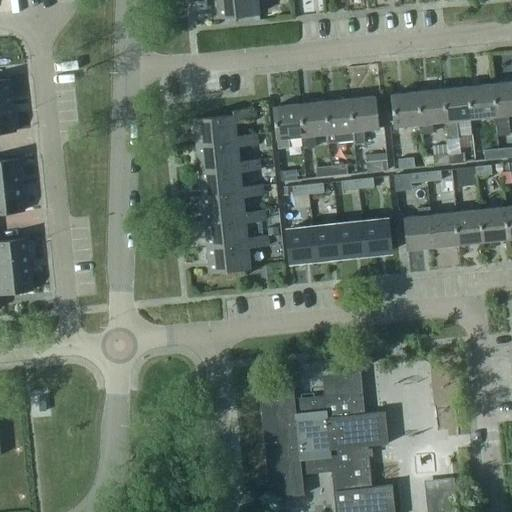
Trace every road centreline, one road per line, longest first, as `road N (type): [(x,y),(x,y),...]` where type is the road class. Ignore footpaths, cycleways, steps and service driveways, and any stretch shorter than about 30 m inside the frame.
road 1 (residential): [(163,68),(511,33)]
road 2 (residential): [(74,349),(46,18)]
road 3 (unclassified): [(122,348),(122,60)]
road 4 (residential): [(223,335),(477,307)]
road 5 (residential): [(495,511),(477,307)]
road 6 (residential): [(234,511),(223,335)]
road 7 (unclassified): [(82,511),(105,467),(122,348)]
